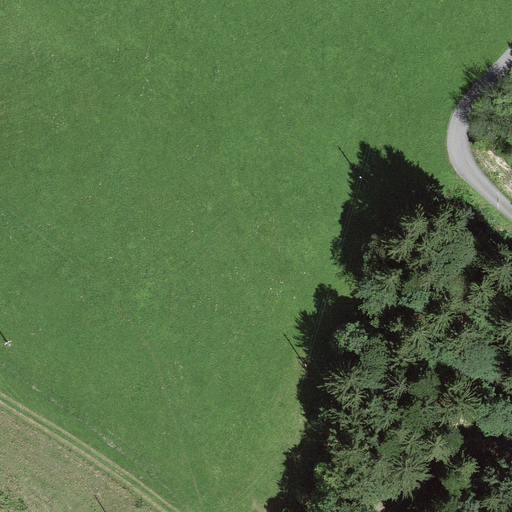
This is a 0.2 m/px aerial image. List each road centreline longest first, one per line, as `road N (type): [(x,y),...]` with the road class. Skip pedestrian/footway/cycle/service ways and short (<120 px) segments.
road 1 (track): [(0,404),(168,511)]
road 2 (track): [(511,54),(467,113),(460,140),(472,174),(511,212)]
road 3 (track): [(382,511),(472,444),(511,451)]
